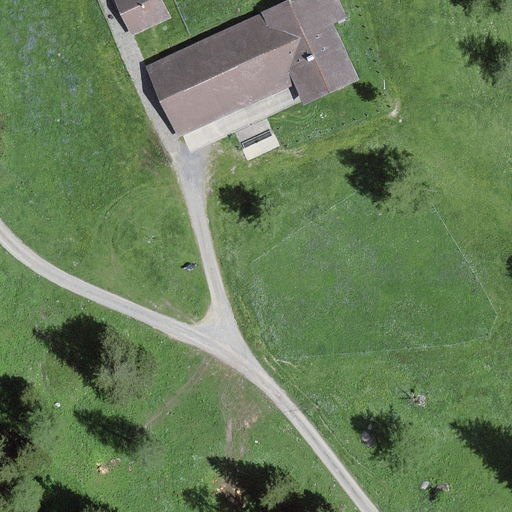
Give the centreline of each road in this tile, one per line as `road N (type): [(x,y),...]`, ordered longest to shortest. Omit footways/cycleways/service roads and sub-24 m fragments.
road 1 (track): [(371,511),(267,384),(222,347),(43,269),(0,230)]
road 2 (track): [(212,132),(191,173),(222,347)]
